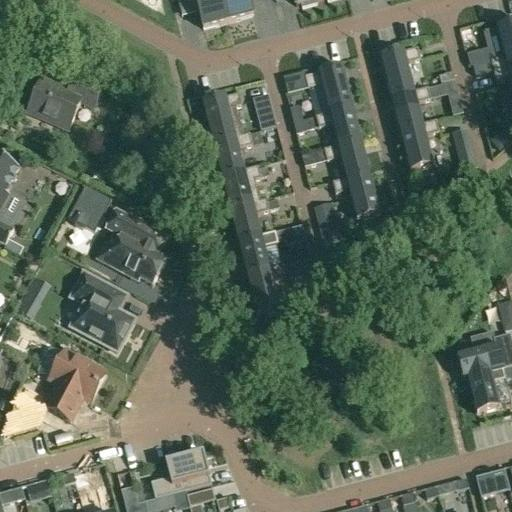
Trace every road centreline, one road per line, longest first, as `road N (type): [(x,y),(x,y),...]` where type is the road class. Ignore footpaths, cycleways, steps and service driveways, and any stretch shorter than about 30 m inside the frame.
road 1 (residential): [(266,54),(331,301)]
road 2 (residential): [(0,481),(215,420)]
road 3 (residential): [(266,54),(210,67),(172,58),(65,0)]
road 4 (residential): [(312,511),(511,458)]
road 5 (residential): [(445,5),(266,54)]
road 6 (residential): [(445,5),(486,172)]
